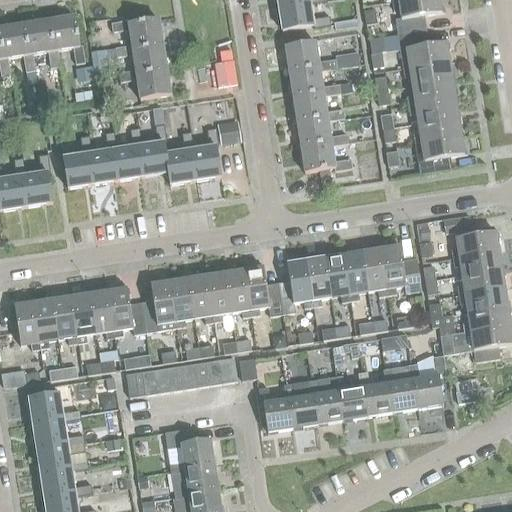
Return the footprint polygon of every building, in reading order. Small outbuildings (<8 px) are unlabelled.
[(400,23),(403,36),(425,33),(423,20),(443,17),(442,9),(438,10),(436,0),(421,0),(391,5),(392,13),(399,12),(400,23)] [(311,22),(309,8),(308,3),(278,8),(282,33),(311,28),(312,31),(329,28),(327,20),(311,22)] [(376,26),(374,13),(363,14),(365,28),(376,26)] [(53,54),(57,54),(73,51),(75,67),(84,66),(82,49),(78,49),(74,20),(49,24),(53,54)] [(132,52),(162,47),(158,22),(129,27),(128,24),(111,27),(112,36),(129,33),(131,49),(132,52)] [(358,30),(357,22),(334,24),(335,33),(358,30)] [(53,54),(49,24),(23,27),(28,58),(32,57),(47,55),(50,71),(59,70),(57,54),(53,54)] [(28,58),(23,27),(0,31),(0,41),(3,61),(7,61),(23,58),(25,75),(34,73),(32,57),(28,58)] [(425,33),(403,36),(405,52),(407,63),(400,64),(401,72),(447,65),(445,54),(449,53),(448,46),(428,49),(425,33)] [(3,61),(0,41),(0,77),(0,79),(10,77),(7,61),(3,61)] [(318,71),(319,75),(335,72),(334,66),(334,63),(317,66),(314,46),(284,51),(288,76),(318,71)] [(136,77),(167,72),(162,47),(132,52),(131,49),(115,51),(116,60),(117,62),(133,59),(135,72),(136,77)] [(357,55),(347,57),(349,68),(359,67),(357,55)] [(382,69),(380,55),(369,57),(371,71),(382,69)] [(447,65),(401,72),(402,81),(409,80),(411,90),(453,83),(452,77),(448,77),(447,65)] [(90,70),(79,72),(81,86),(92,84),(92,83),(90,70)] [(318,71),(288,76),(292,101),(323,96),(323,100),(339,98),(337,88),(321,90),(319,75),(318,71)] [(171,97),(167,72),(136,77),(135,72),(119,75),(119,78),(113,79),(115,86),(137,83),(140,102),(171,97)] [(34,73),(25,75),(28,88),(37,87),(34,73)] [(375,95),(386,93),(384,80),(372,82),(375,95)] [(454,90),(453,83),(411,90),(412,99),(406,100),(407,109),(453,102),(451,91),(454,90)] [(388,106),(386,93),(375,95),(377,108),(388,106)] [(323,96),(292,101),(296,126),(326,121),(327,124),(342,122),(341,112),(326,115),(323,100),(323,96)] [(415,117),(417,127),(459,121),(458,114),(454,115),(453,102),(407,109),(409,118),(415,117)] [(137,149),(142,180),(167,176),(165,158),(163,147),(167,147),(162,113),(153,115),(155,131),(158,146),(141,149),(137,149)] [(378,118),(380,132),(392,131),(390,117),(378,118)] [(326,121),(296,126),(300,151),(330,146),(331,149),(346,147),(344,137),(329,139),(327,124),(326,121)] [(413,147),(458,140),(456,128),(460,127),(459,121),(417,127),(418,136),(411,137),(413,147)] [(237,126),(216,130),(220,152),(240,148),(237,126)] [(394,144),(392,131),(380,132),(382,145),(394,144)] [(112,153),(117,184),(142,180),(137,149),(141,149),(139,133),(130,135),(132,150),(116,153),(112,153)] [(190,154),(195,184),(221,180),(216,151),(219,151),(216,133),(207,135),(210,151),(194,154),(190,154)] [(87,157),(92,188),(117,184),(112,153),(116,153),(114,137),(105,138),(108,154),(92,156),(87,157)] [(185,155),(165,158),(167,176),(169,188),(195,184),(190,154),(194,154),(191,137),(182,139),(185,155)] [(460,152),(458,140),(413,147),(414,156),(421,155),(422,164),(464,158),(463,152),(460,152)] [(87,157),(92,156),(89,141),(80,142),(82,158),(62,161),(67,192),(92,188),(87,157)] [(330,146),(300,151),(304,176),(334,171),(334,174),(350,172),(349,162),(333,165),(331,149),(330,146)] [(398,168),(396,154),(384,156),(385,170),(398,168)] [(22,180),(26,211),(51,207),(47,177),(50,176),(47,159),(38,161),(41,177),(25,180),(22,180)] [(0,183),(0,206),(1,214),(26,211),(22,180),(25,180),(22,163),(13,164),(16,181),(0,183)] [(472,234),(470,218),(443,223),(445,238),(472,234)] [(427,226),(416,227),(419,246),(430,245),(427,226)] [(449,254),(450,262),(496,255),(494,242),(497,242),(496,235),(454,242),(456,253),(449,254)] [(430,260),(428,246),(417,248),(420,262),(430,260)] [(391,252),(379,254),(386,300),(395,299),(394,292),(403,291),(405,290),(406,297),(421,294),(416,264),(400,266),(400,262),(397,248),(390,249),(391,252)] [(377,302),(386,300),(379,254),(367,256),(366,253),(359,254),(366,296),(376,295),(377,302)] [(354,258),(341,260),(349,306),(350,306),(351,315),(359,314),(357,298),(366,296),(359,254),(354,255),(354,258)] [(496,255),(450,262),(452,271),(458,270),(460,280),(502,273),(501,266),(498,267),(496,255)] [(329,258),(323,259),(330,302),(339,301),(340,308),(349,306),(341,260),(330,262),(329,258)] [(317,264),(304,266),(312,312),(321,311),(320,304),(330,302),(323,259),(317,260),(317,264)] [(304,313),(312,312),(304,266),(293,267),(293,264),(285,265),(289,286),(277,288),(282,319),(295,317),(293,308),(302,306),(304,313)] [(269,321),(282,319),(277,288),(265,290),(262,269),(255,270),(256,274),(244,276),(251,321),(259,320),(258,313),(267,312),(269,321)] [(423,285),(434,284),(432,271),(421,272),(423,285)] [(503,279),(502,273),(460,280),(462,290),(455,291),(456,299),(502,292),(500,279),(503,279)] [(231,274),(224,275),(231,318),(241,316),(242,323),(251,321),(244,276),(232,278),(231,274)] [(219,279),(206,281),(214,327),(222,326),(221,319),(231,318),(224,275),(218,276),(219,279)] [(194,279),(187,281),(194,323),(203,322),(204,328),(214,327),(206,281),(195,283),(194,279)] [(182,285),(169,287),(176,333),(185,331),(184,325),(194,323),(187,281),(181,281),(182,285)] [(436,297),(434,284),(423,285),(426,299),(436,297)] [(176,333),(169,287),(157,289),(157,285),(150,286),(153,307),(141,310),(145,336),(157,334),(156,329),(166,328),(167,334),(176,333)] [(120,295),(107,297),(115,343),(125,341),(124,334),(133,333),(134,338),(145,336),(141,310),(130,311),(126,290),(119,291),(120,295)] [(465,307),(466,316),(508,310),(507,304),(504,304),(502,292),(456,299),(458,308),(465,307)] [(88,296),(95,338),(104,337),(105,344),(115,343),(107,297),(95,299),(95,295),(88,296)] [(86,340),(95,338),(88,296),(83,297),(83,301),(71,303),(78,348),(87,347),(86,340)] [(52,302),(58,344),(68,343),(69,350),(78,348),(71,303),(59,305),(58,301),(52,302)] [(46,306),(34,308),(41,354),(49,353),(48,346),(58,344),(52,302),(45,303),(46,306)] [(41,354),(34,308),(21,310),(20,307),(14,308),(20,350),(30,348),(31,355),(41,354)] [(427,309),(429,322),(439,320),(440,320),(438,307),(427,309)] [(509,316),(508,310),(466,316),(468,327),(461,328),(462,336),(508,329),(506,316),(509,316)] [(450,319),(440,320),(439,320),(441,334),(453,332),(450,319)] [(411,331),(409,320),(396,322),(397,333),(411,331)] [(385,324),(371,326),(373,337),(387,335),(385,324)] [(360,339),(373,337),(371,326),(359,328),(360,339)] [(511,340),(510,341),(508,329),(462,336),(440,339),(441,345),(443,359),(453,357),(452,351),(465,349),(465,345),(471,344),(475,367),(499,363),(497,350),(511,347),(511,340)] [(348,330),(335,332),(336,342),(350,340),(348,330)] [(323,344),(336,342),(335,332),(322,334),(323,344)] [(312,346),(311,335),(297,337),(299,348),(312,346)] [(274,352),(287,350),(285,338),(272,340),(274,352)] [(383,354),(397,352),(395,339),(381,341),(383,354)] [(249,342),(236,345),(238,356),(251,354),(249,342)] [(238,356),(236,345),(222,347),(224,358),(238,356)] [(212,348),(199,350),(200,361),(213,359),(212,348)] [(332,350),(333,358),(344,356),(343,348),(332,350)] [(200,361),(199,350),(185,352),(186,363),(200,361)] [(176,365),(174,354),(161,356),(163,367),(176,365)] [(151,369),(149,358),(124,363),(126,373),(151,369)] [(447,380),(443,359),(431,361),(434,379),(419,382),(416,367),(407,369),(410,383),(412,383),(416,413),(442,409),(438,381),(447,380)] [(233,362),(206,366),(210,389),(236,385),(233,362)] [(257,382),(253,363),(238,365),(241,385),(257,382)] [(113,364),(100,366),(101,377),(115,375),(113,364)] [(88,379),(101,377),(100,366),(86,368),(88,379)] [(193,368),(197,391),(210,389),(206,366),(193,368)] [(180,370),(184,394),(197,391),(193,368),(180,370)] [(382,373),(385,387),(387,387),(392,417),(416,413),(412,383),(410,383),(407,369),(398,371),(392,372),(382,373)] [(76,370),(62,372),(64,383),(78,380),(76,370)] [(167,372),(171,396),(184,394),(180,370),(167,372)] [(64,383),(62,372),(49,375),(50,385),(64,383)] [(155,374),(158,398),(171,396),(167,372),(155,374)] [(141,377),(145,400),(158,398),(155,374),(141,377)] [(40,387),(39,376),(25,378),(26,389),(40,387)] [(367,421),(392,417),(387,387),(385,387),(369,390),(367,376),(358,377),(361,391),(363,391),(367,421)] [(129,402),(145,400),(141,377),(125,379),(129,402)] [(113,380),(105,381),(107,393),(115,392),(113,380)] [(342,380),(333,381),(335,395),(337,395),(342,425),(367,421),(363,391),(361,391),(344,394),(342,380)] [(318,429),(342,425),(337,395),(335,395),(333,381),(308,385),(310,399),(313,399),(318,429)] [(83,400),(97,396),(94,384),(79,388),(83,400)] [(283,389),(285,403),(288,403),(292,433),(318,429),(313,399),(310,399),(308,385),(299,386),(292,387),(283,389)] [(288,403),(285,403),(270,406),(267,392),(258,393),(260,408),(262,407),(267,437),(292,433),(288,403)] [(470,394),(456,396),(458,407),(472,404),(470,394)] [(28,402),(32,427),(63,422),(63,426),(80,423),(78,414),(62,417),(59,397),(28,402)] [(106,400),(102,405),(104,412),(115,410),(113,399),(106,400)] [(63,422),(32,427),(36,452),(66,447),(67,451),(83,449),(82,439),(66,442),(63,426),(63,422)] [(191,432),(164,436),(166,453),(180,450),(182,467),(169,469),(170,477),(184,475),(183,473),(213,468),(210,443),(194,445),(191,432)] [(122,442),(108,444),(110,455),(123,452),(122,442)] [(36,452),(40,477),(70,472),(71,475),(87,473),(85,464),(69,466),(67,451),(66,447),(36,452)] [(184,475),(170,477),(173,493),(174,502),(188,500),(187,497),(217,493),(213,468),(183,473),(184,475)] [(73,491),(71,475),(70,472),(40,477),(44,502),(75,497),(75,500),(91,498),(89,489),(73,491)] [(139,491),(149,490),(147,478),(137,479),(139,491)] [(121,492),(132,491),(131,482),(120,484),(121,492)] [(189,511),(220,511),(217,493),(187,497),(188,500),(189,511)] [(75,497),(44,502),(45,511),(77,511),(75,500),(75,497)] [(154,511),(153,503),(141,505),(142,511),(154,511)]
